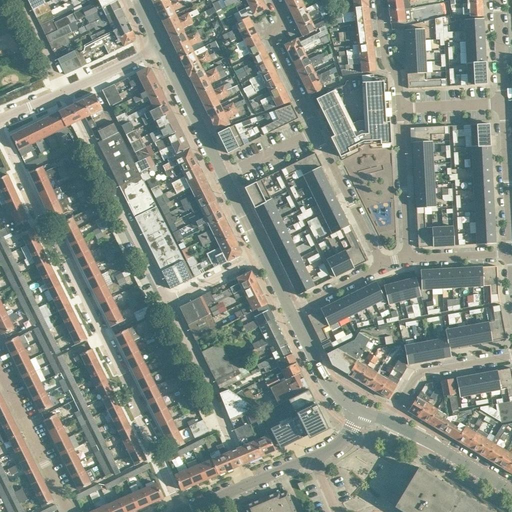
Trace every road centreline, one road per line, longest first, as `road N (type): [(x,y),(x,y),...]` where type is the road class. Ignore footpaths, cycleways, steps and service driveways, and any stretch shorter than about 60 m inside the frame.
road 1 (residential): [(181,511),(0,131)]
road 2 (residential): [(166,300),(64,91)]
road 3 (residential): [(248,484),(166,300)]
road 4 (residential): [(68,511),(0,374)]
road 5 (residential): [(314,130),(381,266)]
road 6 (residential): [(407,259),(399,108)]
road 7 (residential): [(510,254),(502,104)]
road 8 (residential): [(391,422),(415,377),(511,356)]
road 9 (residential): [(273,0),(282,22),(271,41),(314,130)]
road 10 (unclassified): [(223,176),(160,46)]
road 11 (residential): [(511,490),(391,422)]
road 12 (unclassified): [(361,410),(324,382),(291,311)]
